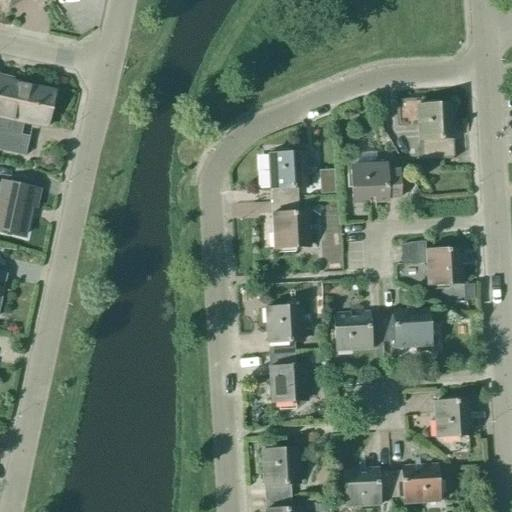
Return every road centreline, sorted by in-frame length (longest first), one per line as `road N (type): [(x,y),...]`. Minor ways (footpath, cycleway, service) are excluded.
road 1 (residential): [(228,511),(211,206),(218,157),(247,131),(374,79),(487,71)]
road 2 (unclassified): [(10,511),(107,67)]
road 3 (residential): [(389,447),(386,389),(504,380)]
road 4 (residential): [(376,273),(374,231),(498,218)]
road 5 (residential): [(504,380),(498,218)]
road 6 (residential): [(498,218),(487,71)]
road 7 (residential): [(509,511),(504,380)]
